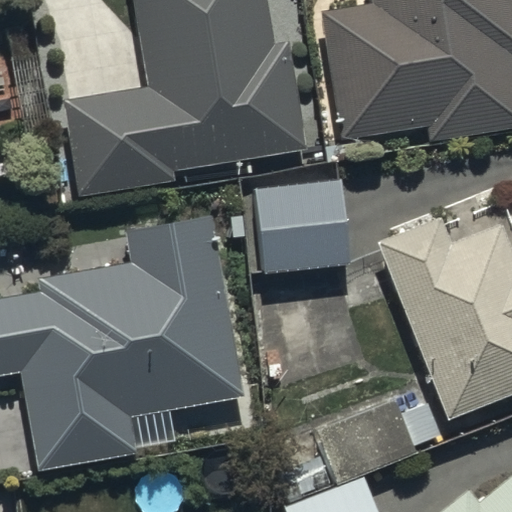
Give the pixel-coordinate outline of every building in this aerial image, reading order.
[(264,0),(130,0),(143,94),(55,110),(73,207),(179,188),(178,180),(307,157),(288,50),(274,52),(264,0)] [(511,0),(370,0),(371,5),(320,14),(342,144),(428,130),(431,152),(511,138),(511,0)] [(255,193),(267,282),(350,272),(338,182),(255,193)] [(247,406),(214,227),(124,244),(128,264),(33,281),(36,299),(0,305),(0,381),(22,378),(41,481),(139,463),(132,427),(247,406)] [(441,229),(383,252),(451,425),(511,400),(511,248),(505,231),(450,253),(441,229)] [(511,511),(511,476),(476,506),(466,494),(443,511),(511,511)] [(372,511),(362,481),(284,509),(285,511),(372,511)]
